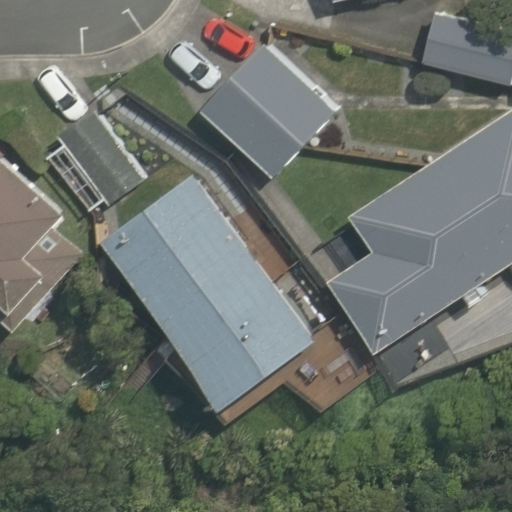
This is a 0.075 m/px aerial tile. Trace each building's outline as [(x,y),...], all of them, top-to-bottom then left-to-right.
[(511,25),(437,5),(424,59),(511,82),(511,25)] [(340,107),(267,39),(202,106),(276,175),(340,107)] [(62,132),(112,201),(149,174),(100,105),(62,132)] [(511,106),(351,212),(375,248),(330,277),(378,349),(511,262),(511,106)] [(0,307),(18,323),(68,266),(36,239),(65,206),(0,150),(0,307)] [(227,399),(318,333),(198,167),(106,233),(227,399)]
